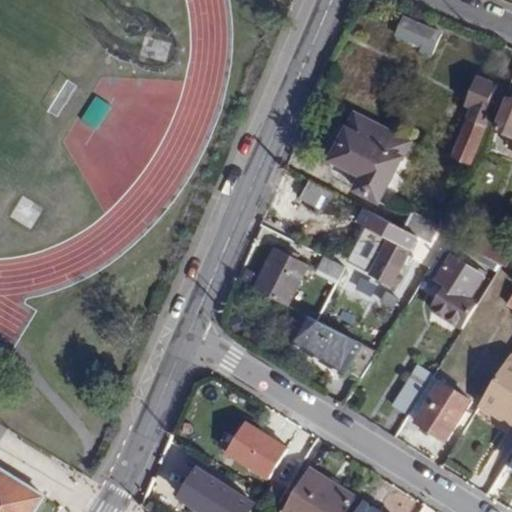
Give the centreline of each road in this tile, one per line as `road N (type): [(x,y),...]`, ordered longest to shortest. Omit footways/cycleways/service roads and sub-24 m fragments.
road 1 (secondary): [(184,339),(331,0)]
road 2 (residential): [(184,339),(472,511)]
road 3 (secondary): [(107,511),(184,339)]
